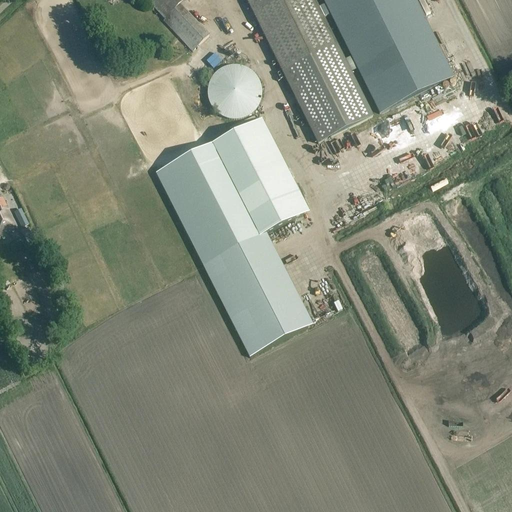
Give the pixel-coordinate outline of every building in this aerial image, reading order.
[(145,0),(164,20),(163,21),(193,53),(209,38),(180,7),(187,0),(145,0)] [(380,117),(453,80),(413,0),(321,0),(324,6),(318,9),(313,0),(245,0),(318,146),(373,118),(351,74),(357,72),(380,117)] [(208,88),(207,94),(208,101),(210,107),(214,113),(219,117),(225,120),(231,122),(238,122),(244,120),(250,117),(255,113),(259,107),(261,101),(262,94),(261,88),(259,82),(255,76),(250,72),(244,69),(238,67),(231,67),(225,69),(219,72),(214,76),(210,82),(208,88)] [(309,214),(262,121),(210,148),(156,176),(203,268),(267,236),(309,214)] [(0,236),(18,228),(3,198),(0,199),(0,236)] [(14,213),(22,229),(28,226),(21,210),(14,213)] [(267,236),(203,268),(250,359),(313,327),(267,236)] [(39,252),(36,246),(29,249),(32,255),(39,252)]
